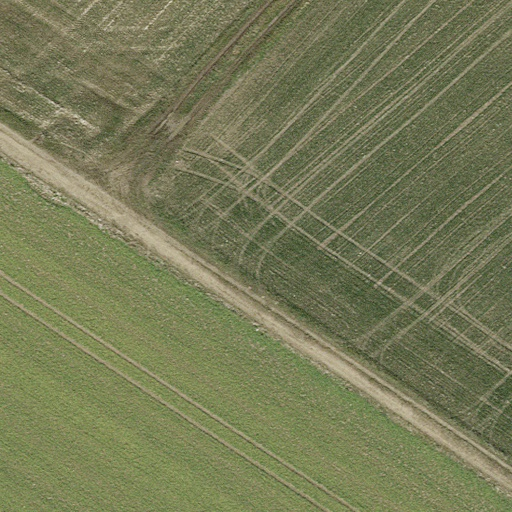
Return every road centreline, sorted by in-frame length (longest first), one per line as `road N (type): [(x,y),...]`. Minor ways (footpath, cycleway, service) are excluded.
road 1 (track): [(89,179),(511,458)]
road 2 (track): [(0,120),(89,179),(261,0)]
